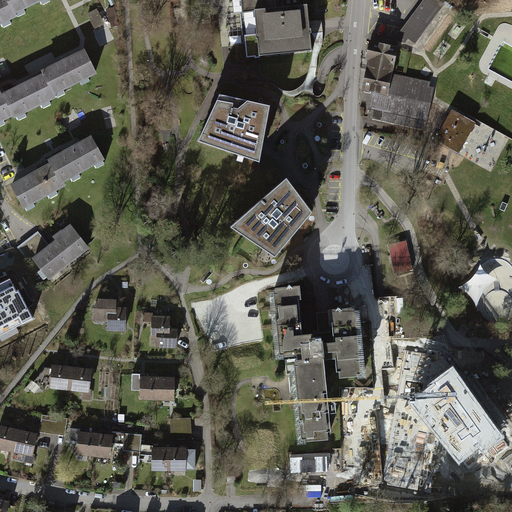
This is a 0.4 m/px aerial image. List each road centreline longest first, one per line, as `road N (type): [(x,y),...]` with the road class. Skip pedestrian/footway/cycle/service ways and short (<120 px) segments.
road 1 (residential): [(0,480),(120,502),(288,501)]
road 2 (residential): [(358,0),(343,238)]
road 3 (residential): [(343,238),(315,248),(320,276),(349,276),(356,263),(349,242)]
